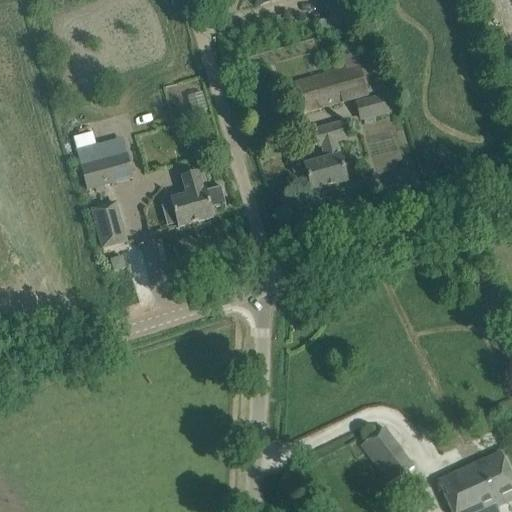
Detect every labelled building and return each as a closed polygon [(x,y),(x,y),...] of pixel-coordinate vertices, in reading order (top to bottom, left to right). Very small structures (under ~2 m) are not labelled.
[(329,0),(334,17),(335,16),(339,30),(364,23),(361,10),(363,9),(360,0),(329,0)] [(360,66),(283,87),(291,118),(368,97),(367,91),(384,87),(379,67),(362,71),(360,66)] [(391,94),(356,103),(360,121),(395,112),(391,94)] [(293,175),(306,172),(311,192),(347,182),(336,143),(346,140),(342,125),(315,132),(319,147),(322,146),(326,161),(308,166),(305,158),(290,162),(293,175)] [(81,168),(87,191),(133,179),(127,156),(98,163),(94,150),(79,154),(83,167),(81,168)] [(186,196),(170,201),(171,204),(177,225),(178,229),(213,219),(211,209),(224,205),(225,207),(226,206),(220,187),(219,187),(220,188),(206,192),(206,191),(203,192),(198,173),(181,178),(186,196)] [(118,203),(90,210),(101,251),(128,244),(118,203)] [(127,270),(123,257),(110,261),(114,274),(127,270)] [(390,487),(414,469),(384,429),(360,447),(390,487)] [(511,499),(511,477),(501,455),(439,484),(451,511),(481,511),(495,506),(496,507),(511,499)]
